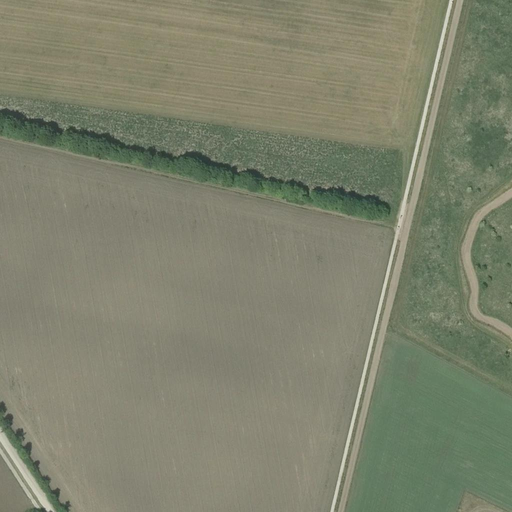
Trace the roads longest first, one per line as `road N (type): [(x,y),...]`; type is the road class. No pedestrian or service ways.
road 1 (track): [(470,0),(445,106),(442,176),(462,312),(511,354)]
road 2 (track): [(407,230),(340,511)]
road 3 (track): [(459,0),(407,230)]
